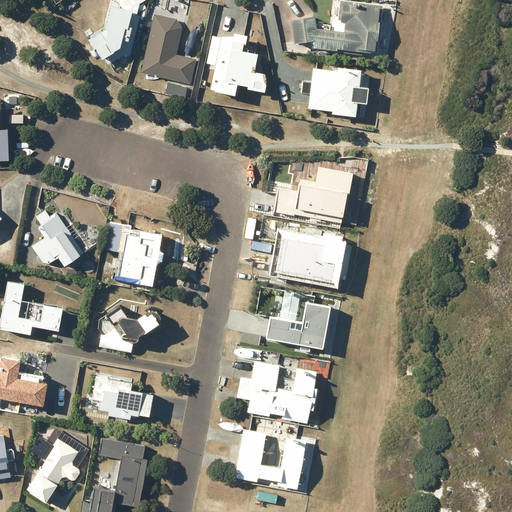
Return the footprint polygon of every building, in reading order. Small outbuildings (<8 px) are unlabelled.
[(142,15),(139,14),(141,3),(145,0),(119,0),(123,6),(116,4),(111,27),(91,38),(101,52),(109,63),(128,53),(133,54),(142,15)] [(341,20),(345,21),(344,29),(317,26),(315,13),(292,17),(295,40),(314,37),(313,45),(337,48),(338,46),(376,51),(377,39),(380,39),(382,20),(380,20),(382,3),(355,0),(340,0),(338,17),(341,18),(341,20)] [(175,18),(153,13),(140,71),(189,82),(194,57),(175,53),(181,26),(175,18)] [(265,88),(266,70),(255,68),(258,50),(243,47),(244,40),(246,40),(247,31),(234,29),(234,33),(222,33),(221,36),(211,34),(206,61),(215,62),(211,85),(215,86),(215,88),(235,92),(237,80),(249,83),(248,85),(265,88)] [(310,91),(308,105),(332,108),(332,111),(356,113),(358,99),(367,100),(369,84),(360,83),(362,67),(338,64),(337,67),(313,64),(311,79),(303,78),(302,90),(310,91)] [(190,85),(167,80),(165,93),(188,97),(190,85)] [(0,157),(9,157),(7,125),(0,125),(0,157)] [(357,167),(321,160),(316,185),(298,181),(295,194),(277,190),(273,209),(341,222),(341,220),(347,221),(357,167)] [(38,225),(45,236),(32,245),(42,260),(48,261),(58,254),(64,263),(83,251),(74,237),(79,233),(72,222),(66,226),(56,210),(49,214),(46,209),(36,215),(41,223),(38,225)] [(123,251),(119,272),(148,278),(156,236),(129,231),(130,224),(110,220),(104,247),(123,251)] [(283,227),(275,268),(333,279),(341,239),(283,227)] [(63,305),(21,296),(24,281),(8,278),(0,316),(0,324),(31,332),(33,323),(58,328),(63,305)] [(271,314),(267,335),(323,345),(331,303),(307,299),(303,320),(271,314)] [(101,331),(99,345),(131,350),(133,341),(138,337),(138,335),(160,319),(151,307),(139,315),(127,313),(120,303),(99,318),(98,327),(101,331)] [(20,375),(17,375),(20,358),(1,354),(0,362),(0,395),(43,403),(48,380),(39,379),(40,373),(21,370),(20,375)] [(315,370),(298,367),(294,389),(273,385),(274,380),(276,368),(277,366),(256,362),(253,382),(269,385),(267,392),(251,389),(250,398),(248,411),(269,415),(270,410),(283,412),(282,417),(306,421),(309,406),(315,407),(319,388),(313,387),(315,370)] [(102,398),(101,406),(109,407),(108,412),(130,416),(130,415),(136,416),(136,412),(138,413),(139,412),(149,413),(153,391),(131,387),(132,380),(95,373),(91,396),(102,398)] [(40,434),(30,449),(46,459),(34,477),(30,474),(23,485),(50,503),(56,493),(52,490),(61,476),(65,475),(71,478),(75,477),(80,470),(79,467),(77,466),(89,448),(56,426),(47,439),(40,434)] [(261,462),(266,431),(243,427),(235,475),(257,479),(258,474),(279,478),(278,484),(297,487),(306,438),(286,435),(281,465),(261,462)] [(0,433),(0,477),(10,476),(3,433),(0,433)] [(140,503),(147,458),(143,458),(145,443),(100,436),(97,454),(120,458),(115,489),(91,485),(87,509),(105,511),(115,511),(118,499),(140,503)]
